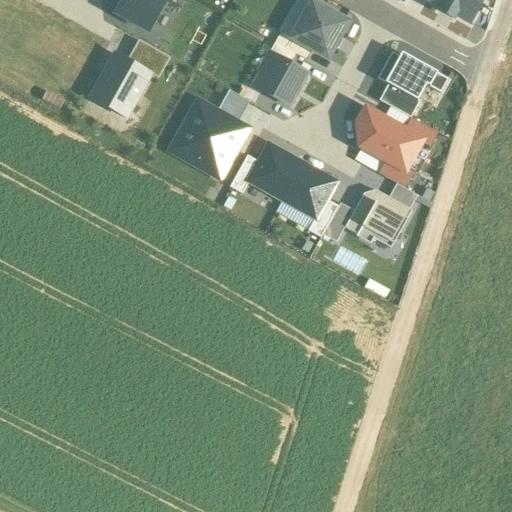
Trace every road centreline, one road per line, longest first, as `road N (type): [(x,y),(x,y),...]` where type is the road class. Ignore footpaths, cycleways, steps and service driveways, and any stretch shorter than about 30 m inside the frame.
road 1 (track): [(358,511),(486,71)]
road 2 (residential): [(383,12),(311,144)]
